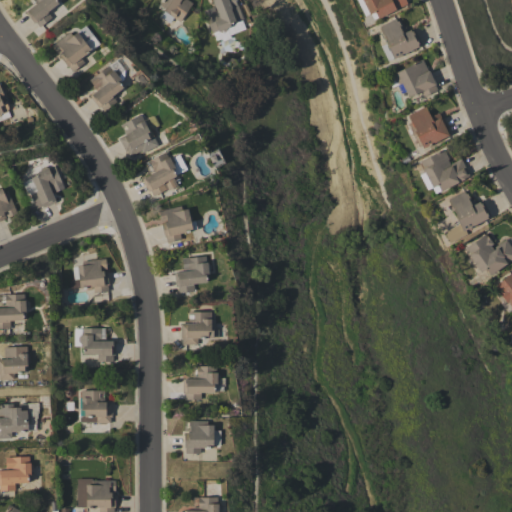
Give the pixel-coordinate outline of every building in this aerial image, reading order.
[(24,12),(32,5),(31,3),(34,1),(33,0),(55,0),(57,3),(46,11),(51,17),(39,26),(35,22),(33,23),(24,12)] [(179,21),(172,17),(169,22),(160,16),(164,11),(163,10),(164,8),(159,4),(161,0),(179,0),(179,1),(180,2),(181,0),(187,0),(192,3),(179,21)] [(202,10),(213,6),(215,11),(216,11),(211,0),(233,0),(236,5),(237,5),(242,18),(241,19),(245,28),(228,34),(229,37),(221,41),(220,38),(215,40),(212,32),(211,33),(202,10)] [(404,0),(406,3),(394,9),(395,10),(377,18),(374,11),(368,14),(361,0),(404,0)] [(393,59),(388,50),(386,46),(387,45),(385,42),(386,42),(384,38),(382,39),(380,34),(381,33),(378,27),(394,18),(396,21),(397,21),(400,25),(398,26),(402,33),(413,28),(421,44),(393,59)] [(51,46),(69,32),(72,35),(76,32),(84,42),(88,40),(93,46),(89,49),(90,50),(80,58),(83,63),(72,71),(68,67),(67,67),(58,55),(63,52),(62,51),(57,54),(51,46)] [(397,72),(421,59),(435,84),(434,84),(437,89),(422,97),(420,93),(416,95),(416,96),(413,98),(411,95),(408,97),(400,82),(391,87),(386,79),(392,76),(391,74),(397,71),(397,72)] [(89,80),(108,65),(112,70),(113,71),(117,71),(118,73),(118,77),(119,78),(119,81),(118,82),(122,88),(111,96),(116,102),(103,111),(99,106),(98,107),(89,96),(97,90),(89,80)] [(0,87),(3,96),(0,97),(0,101),(1,104),(6,102),(8,107),(7,110),(7,112),(0,114),(0,87)] [(422,148),(414,131),(415,131),(413,127),(412,127),(410,123),(410,122),(407,115),(424,106),(430,117),(439,112),(447,128),(446,128),(449,133),(448,134),(448,135),(422,148)] [(120,124),(139,114),(143,120),(144,120),(157,145),(142,152),(140,149),(129,155),(126,150),(125,151),(118,138),(125,135),(123,131),(127,128),(125,125),(121,127),(120,124)] [(419,161),(443,149),(448,159),(447,159),(449,164),(460,158),(469,175),(457,181),(458,182),(440,191),(440,190),(435,193),(432,186),(427,189),(420,176),(424,174),(422,168),(423,168),(419,161)] [(141,179),(155,172),(153,169),(152,170),(148,161),(165,152),(168,158),(169,157),(174,169),(172,170),(175,176),(173,177),(177,185),(167,190),(166,189),(153,196),(150,190),(147,191),(141,179)] [(54,166),(64,188),(52,193),(55,202),(42,207),(41,206),(36,208),(30,193),(36,190),(31,178),(37,175),(36,173),(37,172),(39,171),(41,168),(43,166),(48,168),(54,166)] [(7,192),(16,213),(7,217),(5,212),(3,213),(5,218),(0,219),(0,188),(1,188),(3,194),(7,192)] [(463,190),(465,194),(466,193),(469,198),(468,198),(469,201),(473,199),(475,203),(478,201),(479,203),(480,203),(482,206),(481,206),(484,211),(484,210),(487,215),(486,216),(487,217),(463,231),(464,234),(449,243),(443,232),(459,223),(455,216),(456,215),(453,211),(448,214),(445,213),(443,211),(445,207),(441,201),(447,198),(448,199),(463,190)] [(158,211),(184,205),(184,209),(187,208),(190,221),(194,220),(196,228),(191,229),(192,230),(179,233),(180,239),(166,242),(165,237),(164,237),(161,223),(164,222),(167,221),(166,220),(160,221),(158,211)] [(505,239),(511,249),(511,257),(490,274),(485,268),(480,272),(468,255),(469,254),(465,248),(484,234),(485,235),(486,234),(492,243),(490,245),(492,248),(505,239)] [(181,258),(205,255),(205,262),(207,262),(207,263),(210,264),(210,268),(208,270),(208,273),(207,275),(205,275),(206,282),(192,284),(193,290),(178,292),(177,286),(175,287),(173,272),(182,271),(181,258)] [(74,288),(72,267),(77,267),(76,266),(82,265),(82,261),(105,258),(106,268),(99,269),(100,271),(106,270),(108,285),(107,285),(107,290),(93,292),(92,286),(74,288)] [(510,272),(511,274),(511,306),(507,301),(506,302),(498,291),(499,291),(494,286),(510,272)] [(0,307),(5,307),(5,303),(0,304),(0,294),(23,294),(23,300),(25,300),(25,302),(27,302),(27,307),(25,307),(25,311),(23,314),(23,320),(9,320),(9,328),(0,328),(0,307)] [(188,311),(210,311),(210,330),(212,330),(212,337),(196,337),(196,344),(181,344),(181,338),(180,338),(180,323),(188,323),(188,318),(193,318),(193,315),(188,315),(188,311)] [(105,328),(105,340),(114,340),(114,355),(112,355),(112,361),(97,361),(97,354),(83,354),(83,348),(81,348),(80,346),(80,345),(73,345),(73,325),(75,325),(75,329),(81,329),(81,328),(105,328)] [(0,359),(4,359),(3,347),(23,346),(23,353),(26,353),(26,365),(28,365),(28,371),(13,372),(13,379),(0,379),(0,359)] [(215,366),(215,372),(216,372),(216,374),(218,375),(218,378),(216,381),(216,384),(214,386),(213,386),(213,392),(200,392),(200,399),(184,399),(184,393),(182,393),(182,379),(197,379),(197,377),(191,377),(191,365),(195,364),(195,366),(215,366)] [(80,390),(103,390),(103,393),(98,393),(98,397),(103,397),(103,401),(111,401),(111,416),(110,416),(110,423),(104,423),(104,424),(99,424),(99,423),(94,423),(94,422),(79,422),(79,417),(81,417),(81,415),(79,415),(79,409),(78,408),(78,397),(80,398),(80,390)] [(0,417),(8,417),(8,414),(0,414),(0,413),(2,413),(2,406),(0,406),(0,404),(11,404),(11,407),(18,407),(18,403),(37,403),(38,412),(37,412),(37,418),(35,418),(36,424),(35,424),(35,430),(10,431),(11,438),(0,438),(0,417)] [(183,420),(207,420),(207,425),(213,425),(213,430),(219,430),(219,445),(212,445),(212,447),(199,447),(199,453),(184,453),(184,447),(183,447),(184,432),(189,432),(189,431),(183,431),(183,420)] [(0,470),(11,470),(10,468),(5,468),(5,457),(28,457),(28,463),(30,463),(30,464),(32,465),(32,469),(30,471),(30,474),(27,477),(27,482),(13,483),(14,490),(0,490),(0,470)] [(76,478),(91,478),(91,480),(114,480),(114,491),(108,491),(108,492),(114,492),(114,507),(113,507),(113,511),(98,511),(98,507),(76,507),(76,478)] [(192,497),(216,497),(216,503),(217,503),(217,504),(220,506),(220,510),(218,511),(183,511),(183,510),(198,510),(198,508),(192,508),(192,497)]
